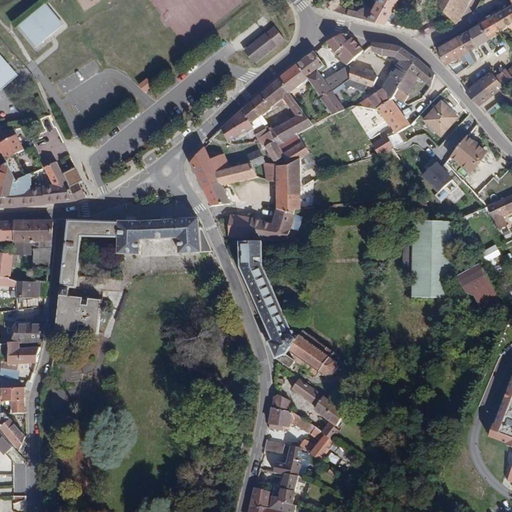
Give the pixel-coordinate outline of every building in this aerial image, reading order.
[(323,0),(324,0),(325,5),(326,8),(330,11),(343,13),(385,24),(390,15),(398,0),(378,0),(375,7),(370,6),(365,7),(360,9),(356,11),(341,6),(342,3),(341,0),(323,0)] [(434,0),(456,23),(459,23),(471,0),(434,0)] [(486,12),(477,17),(480,23),(487,35),(511,20),(511,4),(489,18),(486,12)] [(20,26),(37,47),(62,25),(44,5),(20,26)] [(390,15),(385,24),(390,25),(395,17),(390,15)] [(470,29),(479,46),(490,40),(487,35),(480,23),(470,29)] [(245,50),(255,63),(286,40),(276,27),(245,50)] [(461,35),(469,51),(479,46),(470,29),(461,35)] [(336,54),(346,64),(347,63),(362,51),(347,36),(340,34),(327,42),(336,54)] [(441,46),(446,64),(469,51),(461,35),(441,46)] [(380,88),(392,96),(394,93),(397,88),(416,58),(402,47),(391,44),(382,43),(371,42),(371,51),(383,56),(392,57),(399,60),(380,88)] [(279,79),(288,92),(306,78),(314,71),(322,65),(312,51),(296,65),(293,68),(279,79)] [(0,54),(0,89),(17,75),(0,54)] [(434,73),(416,58),(397,88),(407,94),(417,76),(430,88),(434,73)] [(331,91),(342,83),(348,79),(350,67),(347,63),(346,64),(346,66),(322,82),(314,71),(306,78),(320,98),(331,91)] [(496,76),(503,85),(511,78),(511,66),(508,69),(506,67),(496,76)] [(374,76),(350,67),(348,79),(342,83),(347,89),(350,86),(364,91),(366,85),(371,87),(374,76)] [(480,82),(490,95),(503,85),(496,76),(493,72),(480,82)] [(138,85),(143,92),(153,85),(147,78),(138,85)] [(279,79),(249,104),(260,116),(270,108),(269,107),(282,97),(294,116),(271,129),(268,124),(266,126),(263,123),(259,122),(257,119),(245,107),(243,110),(253,130),(257,138),(269,131),(274,141),(277,145),(312,125),(288,92),(279,79)] [(467,91),(479,105),(490,95),(480,82),(467,91)] [(368,97),(376,108),(390,99),(392,96),(380,88),(368,97)] [(407,94),(397,88),(394,93),(404,100),(408,95),(407,94)] [(331,91),(320,98),(333,115),(345,110),(331,91)] [(376,108),(394,133),(409,125),(390,99),(376,108)] [(459,117),(440,100),(421,120),(439,138),(459,117)] [(249,104),(245,107),(257,119),(260,116),(249,104)] [(493,107),(487,111),(490,116),(497,111),(493,107)] [(253,130),(243,110),(221,127),(228,141),(245,130),(247,134),(253,130)] [(54,141),(60,137),(54,126),(47,130),(54,141)] [(0,144),(9,140),(5,131),(2,132),(0,132),(0,144)] [(269,131),(257,138),(261,148),(264,147),(274,141),(269,131)] [(388,135),(375,142),(382,155),(395,148),(388,135)] [(487,153),(466,135),(448,157),(469,175),(487,153)] [(0,177),(0,206),(76,201),(69,188),(62,173),(45,140),(24,149),(17,136),(9,140),(0,144),(0,148),(3,155),(8,164),(3,167),(0,177)] [(274,162),(283,156),(283,153),(277,145),(274,141),(264,147),(274,162)] [(301,141),(283,153),(283,156),(286,163),(300,158),(308,153),(301,141)] [(409,144),(399,152),(412,167),(422,159),(409,144)] [(366,158),(373,156),(370,145),(363,147),(366,158)] [(207,155),(204,147),(200,150),(199,149),(188,160),(202,189),(219,181),(215,172),(211,163),(207,155)] [(250,162),(253,168),(263,163),(258,149),(247,154),(250,162)] [(317,167),(308,153),(300,158),(300,172),(317,167)] [(222,154),(213,158),(214,161),(211,163),(215,172),(229,168),(222,154)] [(300,172),(300,158),(286,163),(276,165),(276,181),(276,209),(293,214),(296,210),(300,209),(300,193),(300,185),(300,172)] [(229,168),(215,172),(219,181),(221,185),(255,176),(253,168),(250,162),(229,168)] [(453,179),(437,162),(421,176),(437,194),(453,179)] [(266,178),(276,181),(276,165),(263,163),(266,178)] [(62,173),(69,188),(78,183),(82,182),(75,167),(62,173)] [(466,186),(475,196),(485,186),(476,176),(466,186)] [(221,185),(219,181),(202,189),(210,205),(228,204),(228,201),(229,200),(228,198),(230,196),(227,188),(223,189),(221,185)] [(69,188),(76,201),(84,197),(78,183),(69,188)] [(511,193),(486,207),(497,228),(505,224),(501,216),(511,209),(511,193)] [(293,214),(276,209),(271,222),(268,221),(267,219),(260,217),(259,219),(251,217),(248,239),(285,240),(293,214)] [(248,239),(251,217),(230,214),(228,235),(248,239)] [(197,220),(68,220),(55,328),(96,333),(101,290),(116,291),(118,279),(78,275),(82,236),(119,236),(119,253),(138,253),(139,240),(178,237),(179,252),(211,251),(197,220)] [(53,221),(14,222),(14,240),(14,250),(33,251),(34,269),(49,270),(53,221)] [(0,222),(0,240),(14,240),(14,222),(0,222)] [(412,279),(412,297),(452,298),(452,270),(465,270),(465,255),(453,255),(453,223),(415,222),(414,241),(405,241),(404,279),(412,279)] [(263,243),(241,242),(242,268),(275,340),(271,343),(278,359),(292,368),(297,362),(299,364),(300,362),(302,363),(305,365),(305,368),(307,369),(308,368),(311,370),(311,372),(310,375),(314,378),(316,375),(318,374),(321,371),(325,374),(325,376),(327,376),(328,374),(332,374),(334,376),(336,374),(335,372),(336,370),(339,370),(339,367),(337,366),(337,364),(339,362),(337,360),(335,360),(331,357),(335,353),(333,351),(331,353),(330,352),(331,350),(329,348),(327,347),(325,347),(323,346),(323,344),(322,343),(320,344),(317,341),(317,340),(316,339),(313,339),(311,337),(311,335),(309,334),(308,335),(307,334),(306,332),(303,331),(300,336),(299,335),(296,333),(293,334),(263,264),(263,243)] [(13,254),(0,253),(0,284),(17,286),(17,281),(11,278),(13,254)] [(474,297),(485,316),(502,306),(480,265),(459,278),(467,294),(474,297)] [(30,282),(17,281),(17,286),(17,298),(29,298),(30,282)] [(44,326),(17,325),(17,343),(22,343),(42,342),(44,326)] [(17,343),(11,344),(9,364),(37,364),(40,348),(22,348),(22,343),(17,343)] [(495,426),(490,438),(508,445),(507,447),(511,448),(511,473),(509,482),(511,483),(511,376),(497,417),(500,417),(497,427),(495,426)] [(347,413),(300,379),(292,390),(317,406),(315,410),(338,426),(347,413)] [(25,388),(5,389),(5,402),(13,402),(13,414),(25,414),(25,388)] [(274,408),(290,411),(291,402),(279,395),(275,397),(274,408)] [(290,411),(274,408),(269,429),(285,431),(285,426),(290,427),(290,422),(321,441),(327,435),(322,431),(293,412),(290,411)] [(2,411),(2,413),(0,413),(0,426),(19,450),(25,436),(2,411)] [(324,428),(322,431),(327,435),(335,440),(341,431),(330,424),(327,430),(324,428)] [(0,450),(3,455),(12,447),(1,436),(0,437),(0,450)] [(301,445),(311,449),(313,442),(303,439),(301,445)] [(248,444),(233,440),(231,448),(246,452),(248,444)] [(267,441),(265,451),(282,455),(285,445),(267,441)] [(365,460),(336,441),(331,449),(354,464),(356,461),(362,465),(365,460)] [(302,449),(292,446),(286,465),(277,464),(274,473),(285,474),(298,475),(302,449)] [(246,452),(231,448),(228,458),(243,462),(246,452)] [(298,475),(285,474),(284,478),(276,476),(273,493),(270,509),(276,510),(282,511),(283,511),(297,511),(299,506),(294,504),(298,483),(305,485),(307,480),(298,475)] [(370,478),(364,493),(369,496),(375,480),(370,478)] [(273,493),(256,489),(251,511),(275,511),(276,510),(270,509),(273,493)] [(373,492),(369,502),(382,508),(386,498),(373,492)]
